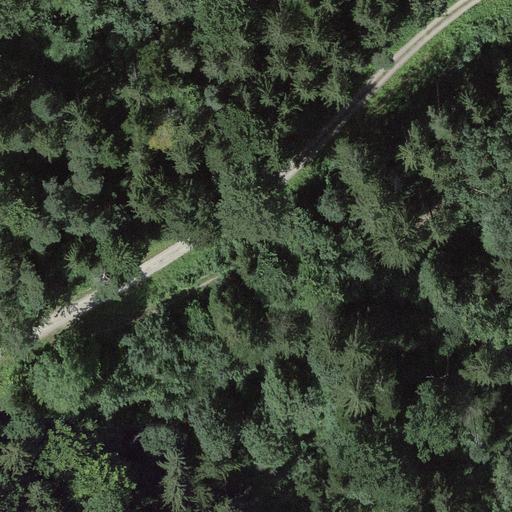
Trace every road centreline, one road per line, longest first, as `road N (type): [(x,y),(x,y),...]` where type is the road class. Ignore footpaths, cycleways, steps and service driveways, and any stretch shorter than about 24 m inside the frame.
road 1 (track): [(0,333),(116,283),(259,199),(365,71),(467,0)]
road 2 (track): [(511,143),(480,163),(414,231),(246,264),(125,324),(0,347)]
